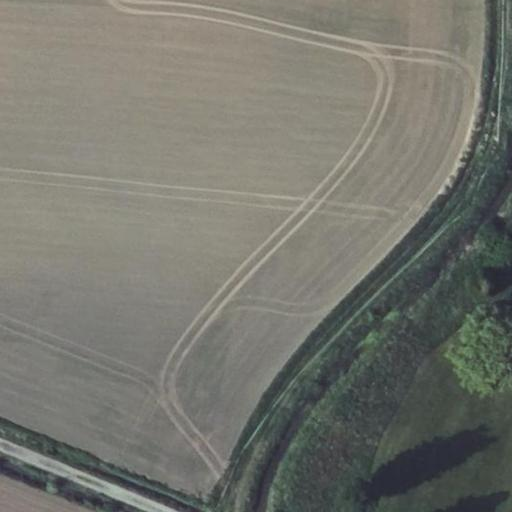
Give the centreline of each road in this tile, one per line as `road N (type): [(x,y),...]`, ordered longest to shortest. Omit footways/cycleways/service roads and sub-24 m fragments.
road 1 (track): [(503,0),(499,82),(473,190),(290,382),(246,477),(240,511)]
road 2 (track): [(160,511),(0,445)]
